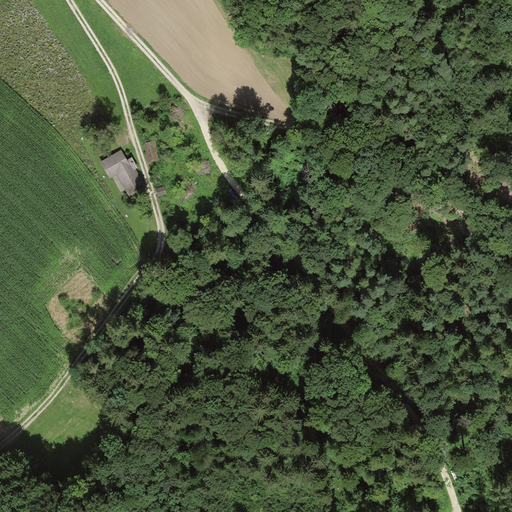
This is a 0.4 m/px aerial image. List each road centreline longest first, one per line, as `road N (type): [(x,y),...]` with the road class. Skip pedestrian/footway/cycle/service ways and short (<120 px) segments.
road 1 (track): [(95,0),(181,89),(264,217),(413,413),(455,511)]
road 2 (track): [(66,0),(119,84),(161,242),(55,395),(0,445)]
